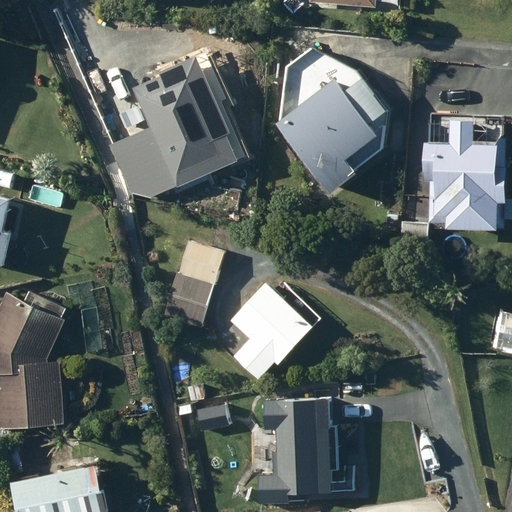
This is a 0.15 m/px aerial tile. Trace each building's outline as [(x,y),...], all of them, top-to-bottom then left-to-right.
[(144,86),(162,128),(130,142),(122,124),(113,128),(140,193),(158,185),(161,194),(250,156),(240,131),(241,131),(232,108),(228,109),(207,60),(144,86)] [(345,74),(281,119),(332,191),(363,169),(353,154),(385,131),(345,74)] [(511,114),(465,114),(465,121),(438,120),(435,222),(459,222),(459,224),(511,226),(511,198),(511,114)] [(376,209),(390,209),(390,208),(402,208),(402,193),(402,189),(402,162),(376,162),(376,209)] [(410,177),(409,211),(425,211),(425,178),(410,177)] [(0,260),(8,262),(24,195),(0,189),(0,260)] [(171,315),(207,325),(228,250),(192,240),(171,315)] [(435,258),(453,259),(454,243),(435,242),(435,258)] [(260,336),(242,355),(267,379),(285,359),(287,360),(322,322),(276,279),(240,318),(260,336)] [(0,372),(4,372),(7,426),(73,421),(69,359),(55,360),(54,355),(74,318),(70,316),(75,306),(35,285),(29,297),(15,290),(0,319),(0,372)] [(191,385),(194,399),(210,396),(208,382),(191,385)] [(287,473),(264,474),(265,501),(298,500),(298,492),(345,490),(341,395),(270,398),(271,426),(285,426),(287,473)] [(197,402),(184,404),(185,413),(198,411),(197,402)] [(231,402),(203,407),(206,428),(235,424),(231,402)] [(109,463),(25,479),(31,511),(122,511),(118,486),(114,487),(109,463)]
